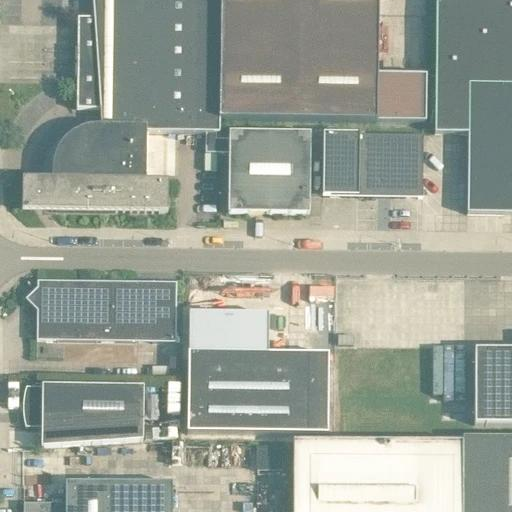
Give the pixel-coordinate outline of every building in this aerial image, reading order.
[(218,120),(219,0),(91,0),(93,19),(77,19),(77,51),(85,51),(85,62),(77,62),(77,67),(85,67),(85,78),(77,78),(76,110),(99,110),(100,126),(89,127),(80,129),(72,133),(65,139),(59,146),(54,154),(52,163),(51,172),(51,180),(22,179),(21,211),(50,212),(167,213),(167,181),(145,181),(145,175),(146,175),(146,133),(205,134),(205,154),(228,154),(227,214),(308,215),(309,134),(228,133),(228,140),(215,140),(215,134),(218,134),(218,120)] [(377,0),(219,0),(218,120),(425,123),(425,76),(376,75),(377,0)] [(511,0),(435,0),(434,134),(467,135),(466,215),(511,215),(511,0)] [(356,190),(356,197),(374,197),(378,194),(378,186),(384,186),(384,189),(392,198),(421,198),(422,137),(323,136),(322,197),(348,197),(352,194),(352,190),(356,190)] [(204,171),(216,171),(216,155),(204,155),(204,171)] [(36,302),(35,342),(175,344),(175,284),(36,282),(36,289),(32,294),(31,302),(36,302)] [(186,434),(306,435),(326,435),(327,355),(215,354),(216,303),(188,302),(186,434)] [(511,350),(474,351),(474,426),(511,425),(511,350)] [(22,410),(22,414),(23,419),(24,424),(25,428),(41,428),(40,448),(142,442),(143,388),(41,386),(41,388),(25,388),(24,393),(23,398),(22,403),(22,406),(22,410)] [(511,511),(511,439),(462,439),(462,444),(292,443),(292,511),(511,511)] [(256,448),(257,472),(281,471),(280,446),(256,448)] [(170,511),(171,484),(65,484),(65,504),(23,504),(23,511),(170,511)]
